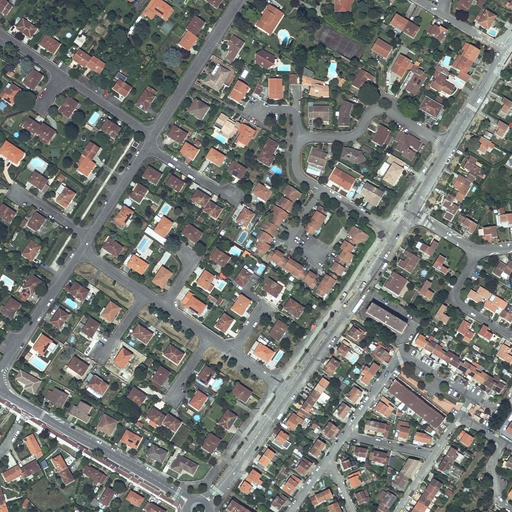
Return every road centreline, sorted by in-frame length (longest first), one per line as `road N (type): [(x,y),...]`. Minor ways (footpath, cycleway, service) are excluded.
road 1 (residential): [(344,434),(403,354),(471,395),(460,414)]
road 2 (tertiary): [(287,391),(396,233)]
road 3 (residential): [(297,137),(352,135),(377,110),(449,146)]
road 4 (tertiary): [(29,408),(173,491)]
road 5 (residential): [(238,0),(153,134)]
road 6 (residential): [(79,249),(0,372)]
road 7 (residential): [(478,251),(455,298),(511,336)]
